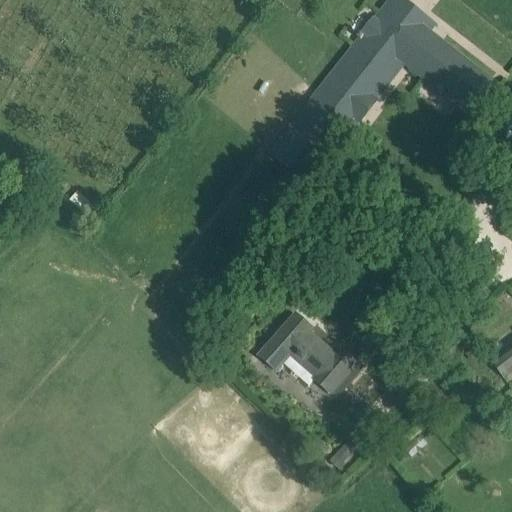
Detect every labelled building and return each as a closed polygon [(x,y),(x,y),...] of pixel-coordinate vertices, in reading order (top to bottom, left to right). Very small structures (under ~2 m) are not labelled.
[(323,171),(435,26),(420,14),(415,21),(405,13),(411,7),(401,0),(391,0),(365,35),(363,33),(360,37),(362,39),(283,140),(323,171)] [(475,119),(500,87),(443,43),(419,75),(438,90),(436,92),(441,96),(443,94),(475,119)] [(77,192),(68,201),(86,220),(95,210),(77,192)] [(410,212),(407,200),(394,204),(397,215),(410,212)] [(271,372),(281,362),(309,387),(313,382),(316,384),(330,396),(355,367),(339,353),(336,356),(310,333),(313,330),(297,316),(257,360),(271,372)] [(440,386),(430,397),(439,405),(449,393),(440,386)] [(347,468),(334,456),(329,460),(342,473),(347,468)]
